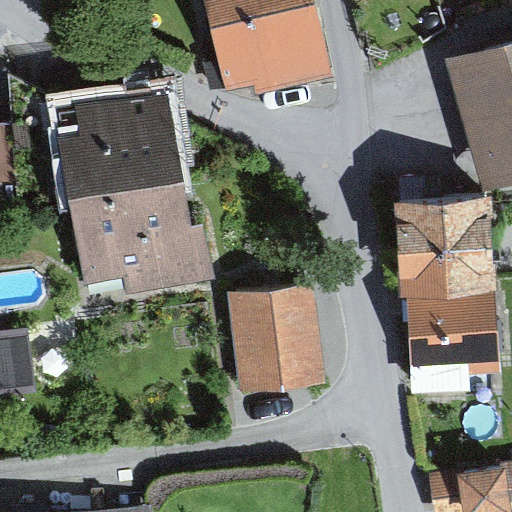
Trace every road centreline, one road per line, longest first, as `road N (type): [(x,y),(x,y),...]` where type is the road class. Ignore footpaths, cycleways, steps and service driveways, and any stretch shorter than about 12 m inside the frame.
road 1 (unclassified): [(346,176),(405,511)]
road 2 (residential): [(346,176),(205,99),(63,0)]
road 3 (unclassified): [(334,0),(346,176)]
